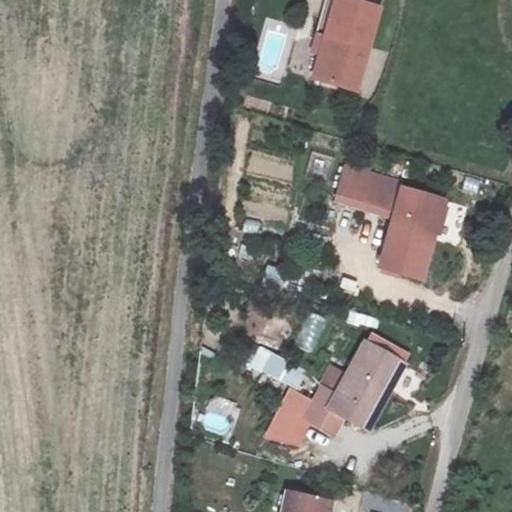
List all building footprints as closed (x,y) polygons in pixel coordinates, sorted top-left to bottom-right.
[(383,0),(327,0),(320,23),(323,23),(330,25),(324,43),(317,67),(359,81),(383,0)] [(330,25),(323,23),(317,41),(324,43),(330,25)] [(416,289),(439,213),(399,200),(401,195),(343,177),(333,210),(390,228),(375,278),(416,289)] [(253,201),(251,212),(287,217),(289,206),(253,201)] [(245,236),(243,258),(285,261),(286,239),(245,236)] [(376,328),(377,318),(349,314),(348,323),(376,328)] [(394,359),(358,340),(341,373),(327,366),(312,398),(325,405),(365,425),(386,385),(381,383),(394,359)] [(298,389),(305,366),(251,349),(243,372),(298,389)] [(201,427),(228,436),(239,404),(212,395),(201,427)]
